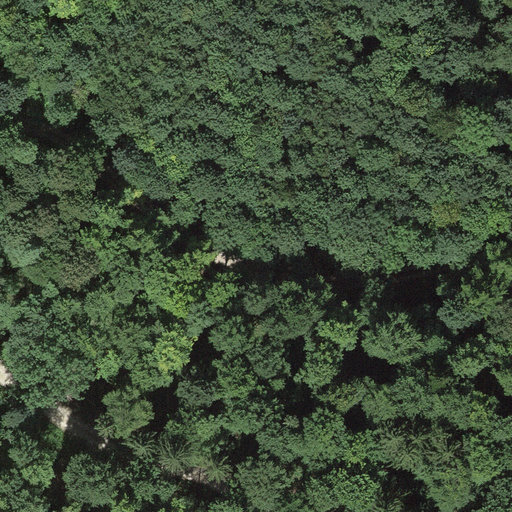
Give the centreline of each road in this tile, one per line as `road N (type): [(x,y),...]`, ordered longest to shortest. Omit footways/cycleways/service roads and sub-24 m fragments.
road 1 (track): [(511,252),(335,283),(278,278),(229,262),(70,143),(31,122),(0,119)]
road 2 (track): [(0,375),(90,441),(241,489),(259,511)]
